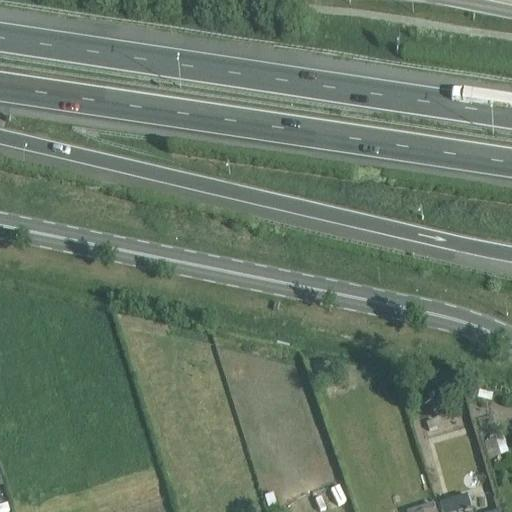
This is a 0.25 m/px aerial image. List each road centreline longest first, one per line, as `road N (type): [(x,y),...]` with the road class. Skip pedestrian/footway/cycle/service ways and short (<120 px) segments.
road 1 (secondary): [(511,344),(434,315),(0,227)]
road 2 (motorway): [(0,137),(511,253)]
road 3 (motorway): [(511,117),(0,40)]
road 4 (motorway): [(0,89),(511,164)]
